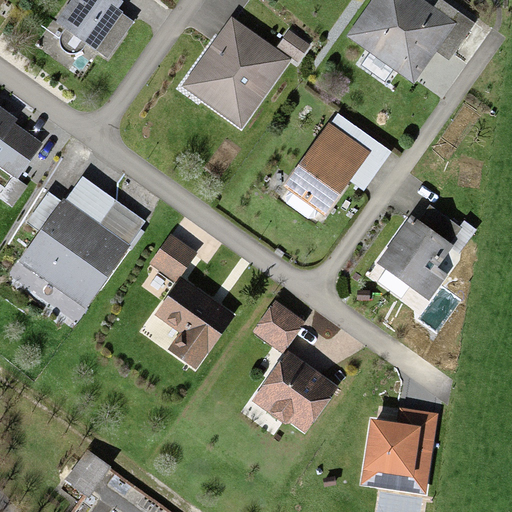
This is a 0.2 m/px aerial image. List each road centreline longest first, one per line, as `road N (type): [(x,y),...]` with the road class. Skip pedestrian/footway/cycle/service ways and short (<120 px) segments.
road 1 (residential): [(311,292),(497,33)]
road 2 (residential): [(94,136),(311,292)]
road 3 (track): [(0,378),(185,511)]
road 4 (residential): [(311,292),(450,392)]
road 5 (residential): [(94,136),(193,0)]
